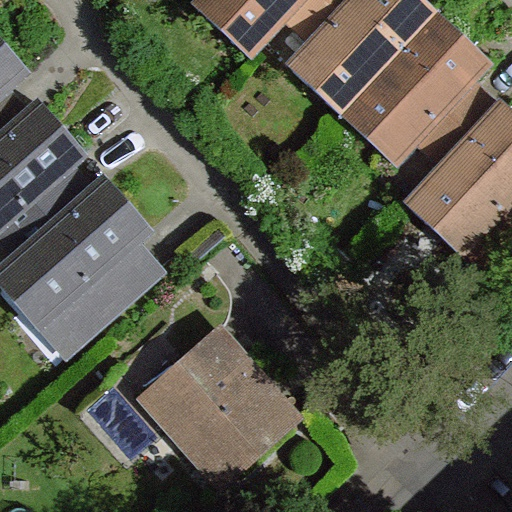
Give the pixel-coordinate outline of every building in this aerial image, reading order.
[(210,0),(199,13),(250,58),(287,19),(304,0),(210,0)] [(360,0),(304,0),(287,19),(317,46),(360,0)] [(360,0),(317,46),(293,72),(344,119),(439,18),(421,0),(360,0)] [(439,18),(344,119),(396,166),(419,142),(474,83),(491,65),(439,18)] [(0,40),(0,96),(6,91),(27,73),(0,40)] [(503,112),(474,83),(419,142),(448,170),(503,112)] [(0,145),(30,119),(6,91),(0,96),(0,145)] [(0,145),(0,230),(73,168),(87,156),(44,107),(30,119),(0,145)] [(448,170),(411,210),(462,255),(485,231),(511,201),(511,111),(507,107),(503,112),(448,170)] [(96,194),(73,168),(0,230),(0,240),(20,262),(96,194)] [(20,262),(0,280),(0,287),(37,330),(59,311),(137,244),(152,230),(110,182),(96,194),(20,262)] [(511,201),(485,231),(511,255),(511,201)] [(164,275),(137,244),(59,311),(88,342),(164,275)] [(298,427),(216,335),(146,397),(170,426),(181,416),(239,478),(298,427)]
